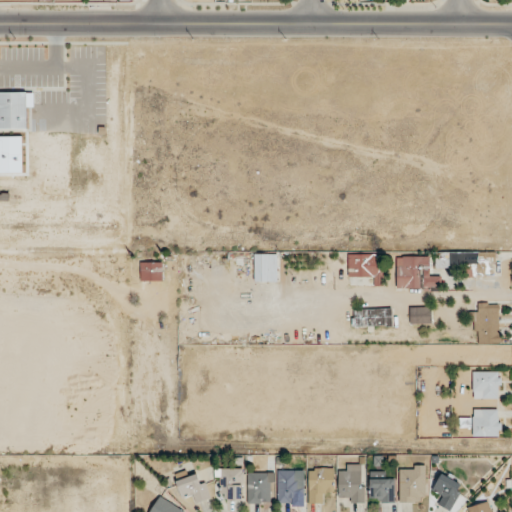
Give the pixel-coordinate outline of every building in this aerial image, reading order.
[(0,91),(0,129),(27,129),(27,92),(0,91)] [(463,268),(463,275),(496,276),(496,252),(436,251),(435,267),(463,268)] [(254,282),(276,282),(276,254),(254,254),(254,282)] [(348,277),(378,277),(378,254),(348,254),(348,277)] [(441,288),(441,277),(430,277),(430,256),(396,256),(396,288),(441,288)] [(140,262),(140,281),(162,281),(162,262),(140,262)] [(479,302),(479,312),(472,312),(472,334),(477,334),(477,343),(499,343),(499,302),(479,302)] [(409,306),(409,324),(433,324),(433,306),(409,306)] [(352,327),(392,327),(392,309),(352,309),(352,327)] [(501,399),(500,371),(472,371),(472,399),(501,399)] [(472,436),(502,436),(502,408),(472,408),(472,436)] [(364,464),(339,464),(339,494),(346,494),(346,502),(364,502),(364,464)] [(400,502),(425,502),(425,465),(400,465),(400,502)] [(334,493),(334,467),(309,467),(309,503),(324,503),(324,493),(334,493)] [(243,468),(217,468),(217,490),(225,490),(225,500),(243,500),(243,468)] [(277,502),(296,502),(296,494),(304,494),(304,470),(277,470),(277,502)] [(192,495),(196,503),(211,497),(200,471),(176,481),(183,498),(192,495)] [(395,502),(395,479),(387,479),(387,471),(370,471),(370,502),(395,502)] [(247,503),(269,503),(269,472),(247,472),(247,503)] [(433,490),(440,493),(435,504),(451,511),(464,484),(440,473),(433,490)] [(182,511),(184,510),(159,496),(150,511),(182,511)] [(490,511),(488,501),(468,507),(468,511),(490,511)]
